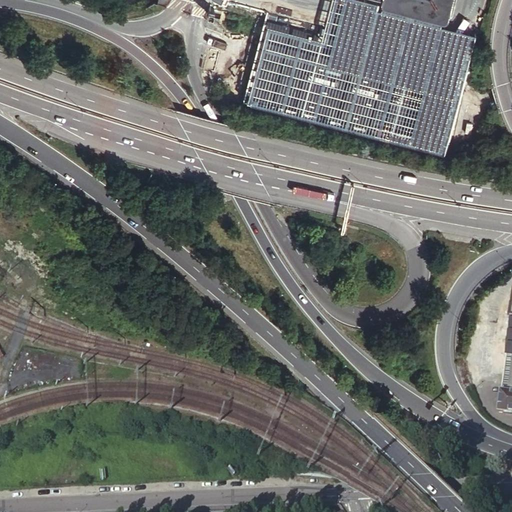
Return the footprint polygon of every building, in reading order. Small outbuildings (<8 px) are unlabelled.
[(380,0),(381,1),(381,2),(381,3),(382,4),(383,5),(384,6),(390,7),(438,19),(440,20),(442,20),(444,20),(445,20),(446,19),(447,17),(451,0),(380,0)] [(207,60),(214,60),(217,49),(210,47),(207,60)] [(212,68),(214,60),(207,60),(205,67),(210,87),(217,85),(212,68)] [(511,311),(506,355),(511,356),(511,392),(502,391),(499,413),(511,414),(511,311)] [(511,356),(506,355),(502,391),(511,392),(511,356)]
